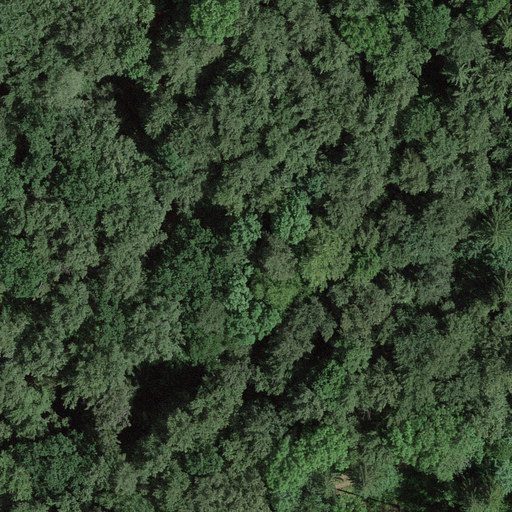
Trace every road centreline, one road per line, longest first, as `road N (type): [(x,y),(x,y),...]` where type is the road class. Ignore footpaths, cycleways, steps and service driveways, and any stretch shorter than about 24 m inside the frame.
road 1 (track): [(11,511),(1,448),(167,0)]
road 2 (track): [(511,431),(367,467),(262,511)]
